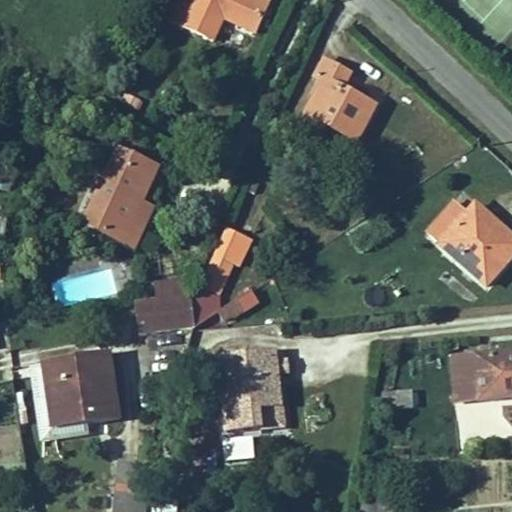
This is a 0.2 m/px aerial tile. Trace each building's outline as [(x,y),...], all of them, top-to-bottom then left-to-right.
[(188,0),(184,10),(223,29),(235,5),(269,21),(277,0),(188,0)] [(334,81),(319,119),(367,141),(384,105),(350,88),(358,72),(334,61),(326,77),(334,81)] [(102,76),(93,91),(104,97),(113,82),(102,76)] [(93,91),(86,104),(97,108),(104,97),(93,91)] [(165,168),(129,153),(92,229),(145,252),(154,232),(140,225),(150,205),(165,168)] [(163,211),(150,205),(140,225),(154,232),(163,211)] [(504,236),(463,206),(434,241),(492,290),(511,268),(511,230),(510,229),(504,236)] [(202,328),(233,308),(229,293),(241,266),(247,269),(262,236),(235,226),(207,289),(198,291),(196,300),(191,321),(202,328)] [(193,291),(189,276),(178,277),(180,293),(193,291)] [(159,296),(180,293),(178,277),(159,280),(159,296)] [(233,308),(202,328),(187,337),(225,334),(272,305),(262,290),(233,308)] [(159,296),(140,298),(142,315),(196,300),(198,291),(193,291),(180,293),(159,296)] [(191,321),(196,300),(142,315),(143,324),(191,321)] [(273,360),(216,365),(222,442),(256,438),(254,415),(278,413),(273,360)] [(511,360),(455,366),(457,408),(511,404),(511,360)] [(123,416),(116,361),(42,371),(47,439),(93,433),(91,420),(123,416)] [(400,398),(375,402),(377,416),(403,412),(400,398)] [(280,436),(278,413),(254,415),(256,438),(280,436)] [(118,466),(115,511),(145,511),(157,468),(118,466)]
